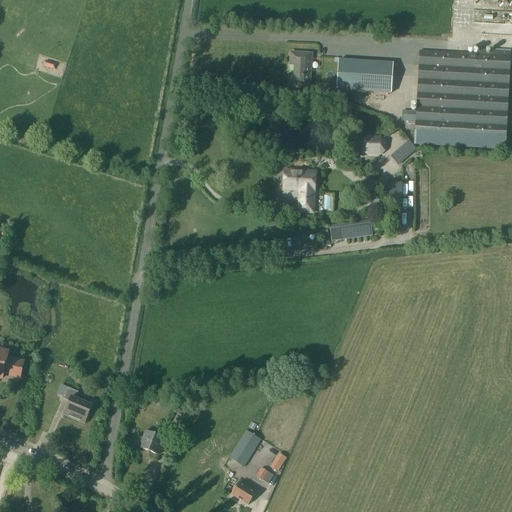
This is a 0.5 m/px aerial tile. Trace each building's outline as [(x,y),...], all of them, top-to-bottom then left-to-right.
[(471,11),(470,22),(494,23),(494,11),(471,11)] [(508,34),(471,34),(470,44),(508,45),(508,34)] [(478,51),(478,55),(419,52),(414,136),(506,142),(511,52),(478,51)] [(288,88),(308,89),(310,55),(290,54),(289,65),(294,66),(293,77),(289,76),(288,88)] [(379,68),(335,65),(334,91),(378,94),(379,68)] [(380,157),(386,154),(386,142),(382,137),(369,136),(361,141),(361,152),(366,157),(380,157)] [(408,141),(389,157),(397,166),(416,150),(408,141)] [(299,213),(313,214),(313,202),(310,202),(311,175),(293,174),(293,172),(284,172),(283,189),(289,189),(289,191),(300,192),(299,213)] [(400,204),(400,184),(390,183),(389,204),(400,204)] [(370,224),(329,229),(330,242),(372,237),(370,224)] [(7,360),(8,356),(0,353),(0,379),(2,380),(3,376),(20,380),(23,364),(7,360)] [(84,426),(92,408),(76,401),(78,395),(67,390),(62,401),(69,404),(63,417),(69,420),(69,419),(79,424),(84,426)] [(189,408),(178,404),(174,414),(185,418),(189,408)] [(140,449),(159,457),(165,441),(161,440),(164,432),(157,430),(154,436),(146,434),(140,449)] [(246,432),(229,460),(244,469),(261,441),(246,432)] [(278,454),(269,468),(277,473),(286,459),(278,454)] [(256,478),(268,486),(273,477),(261,470),(256,478)] [(231,496),(248,506),(256,494),(239,484),(231,496)]
